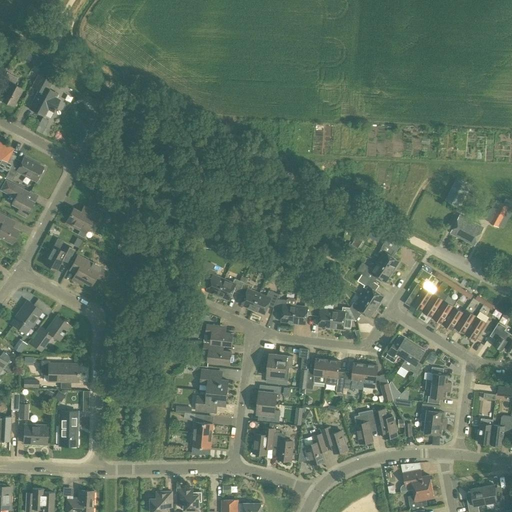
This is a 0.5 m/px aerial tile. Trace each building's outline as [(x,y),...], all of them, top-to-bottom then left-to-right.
[(41,60),(36,57),(32,65),(37,67),(41,60)] [(0,99),(13,106),(22,89),(14,84),(17,78),(7,72),(0,84),(0,85),(5,88),(0,98),(0,99)] [(53,112),(58,103),(54,101),(58,94),(48,89),(52,82),(38,75),(32,87),(39,90),(29,108),(44,116),(48,109),(53,112)] [(101,101),(98,99),(94,99),(92,102),(92,106),(95,108),(99,108),(101,105),(101,101)] [(45,128),(41,134),(46,136),(49,130),(45,128)] [(8,159),(2,156),(6,148),(0,145),(0,170),(1,171),(3,168),(8,171),(15,158),(9,156),(8,159)] [(43,167),(24,157),(21,162),(15,159),(5,177),(12,181),(17,171),(36,181),(43,167)] [(458,207),(469,186),(456,179),(445,200),(458,207)] [(26,217),(34,202),(26,198),(29,192),(5,180),(0,189),(0,190),(15,198),(11,204),(19,208),(16,213),(26,217)] [(511,208),(508,207),(511,201),(506,199),(503,204),(496,200),(491,209),(491,208),(485,219),(489,221),(489,223),(498,228),(499,226),(503,228),(511,212),(511,208)] [(84,214),(73,208),(66,222),(80,230),(77,235),(84,238),(86,234),(85,233),(89,226),(93,228),(99,215),(87,208),(84,214)] [(0,236),(12,243),(19,231),(7,225),(10,219),(0,214),(0,226),(0,227),(0,226),(0,236)] [(475,244),(483,228),(460,215),(451,232),(475,244)] [(77,237),(74,245),(79,247),(82,239),(77,237)] [(382,254),(377,262),(394,272),(395,270),(394,270),(400,261),(391,255),(398,245),(387,238),(382,247),(379,252),(382,254)] [(74,250),(62,244),(59,249),(53,246),(44,264),(56,271),(62,259),(67,262),(74,250)] [(98,271),(91,268),(93,264),(77,255),(70,269),(76,272),(72,279),(78,283),(80,280),(91,286),(95,277),(102,280),(107,272),(102,269),(99,270),(98,271)] [(356,271),(362,275),(364,276),(369,279),(374,282),(377,277),(386,283),(391,274),(392,274),(394,272),(377,262),(372,270),(362,263),(356,271)] [(262,263),(258,270),(265,274),(269,267),(262,263)] [(218,272),(201,265),(200,278),(210,282),(206,291),(216,295),(215,296),(217,297),(225,279),(216,276),(218,272)] [(443,281),(445,277),(436,271),(434,275),(443,281)] [(362,275),(358,281),(365,285),(363,287),(367,289),(362,297),(378,307),(380,305),(378,305),(384,296),(376,290),(379,285),(374,282),(369,279),(364,276),(362,275)] [(452,287),(454,283),(445,277),(443,281),(452,287)] [(239,293),(244,282),(235,279),(233,282),(225,279),(217,297),(220,298),(220,297),(230,300),(234,291),(239,293)] [(253,311),(260,293),(251,290),(253,286),(244,282),(239,293),(245,296),(241,305),(251,309),(250,310),(253,311)] [(461,293),(463,289),(454,283),(452,287),(461,293)] [(411,293),(417,297),(412,305),(422,311),(434,294),(423,287),(422,289),(416,285),(411,293)] [(463,289),(461,293),(470,299),(473,295),(463,289)] [(274,308),(278,299),(279,294),(269,290),(267,296),(260,293),(253,311),(255,312),(255,311),(265,315),(269,305),(274,308)] [(443,301),(444,300),(434,294),(422,311),(432,318),(442,301),(443,301)] [(483,304),(486,300),(477,295),(475,299),(483,304)] [(377,309),(378,307),(362,297),(357,305),(354,303),(350,308),(356,321),(362,312),(370,318),(376,309),(377,309)] [(296,300),(295,299),(288,298),(287,300),(278,299),(274,308),(273,311),(282,312),(281,322),(291,323),(291,324),(293,324),(296,305),(296,300)] [(25,333),(42,311),(27,300),(16,316),(17,316),(11,323),(25,333)] [(452,308),(454,307),(444,300),(443,301),(442,301),(432,318),(442,324),(452,308)] [(486,300),(483,304),(492,310),(494,306),(486,300)] [(313,316),(315,304),(305,302),(305,307),(296,305),(293,324),(296,325),(296,323),(306,325),(307,315),(313,316)] [(331,329),(333,310),(324,309),(324,305),(315,304),(313,316),(319,316),(318,326),(329,327),(329,329),(331,329)] [(356,321),(350,308),(343,307),(342,311),(333,310),(331,329),(333,329),(333,328),(344,329),(344,328),(351,328),(352,320),(356,321)] [(455,328),(463,313),(454,307),(452,308),(442,324),(453,331),(455,328)] [(465,334),(476,316),(466,310),(463,313),(455,328),(465,334)] [(58,339),(69,325),(57,316),(42,335),(38,332),(30,343),(40,350),(52,335),(58,339)] [(475,340),(486,323),(476,316),(465,334),(475,340)] [(505,348),(511,335),(511,334),(505,330),(507,327),(499,322),(490,336),(495,339),(492,344),(503,351),(505,348)] [(233,334),(220,332),(220,326),(207,325),(206,333),(204,333),(203,342),(205,343),(211,343),(216,344),(232,345),(233,334)] [(402,343),(397,340),(386,357),(394,363),(399,355),(405,359),(406,359),(415,345),(405,338),(402,343)] [(27,344),(19,339),(15,345),(12,348),(20,353),(27,344)] [(205,343),(203,361),(230,363),(231,351),(216,350),(216,344),(211,343),(205,343)] [(406,359),(405,359),(401,366),(408,371),(409,369),(414,372),(412,376),(414,378),(417,374),(423,365),(418,362),(425,351),(415,345),(406,359)] [(0,355),(0,371),(3,368),(7,371),(15,361),(3,351),(0,355)] [(427,360),(433,362),(436,354),(431,352),(427,360)] [(268,365),(286,367),(293,368),(294,356),(271,354),(270,365),(268,365)] [(306,389),(313,390),(314,382),(325,383),(326,381),(326,377),(328,360),(316,358),(314,373),(307,372),(306,389)] [(78,382),(78,379),(78,364),(49,363),(49,360),(41,360),(41,374),(45,374),(45,375),(48,375),(48,381),(78,382)] [(326,381),(325,383),(337,384),(336,392),(343,393),(344,388),(345,376),(338,376),(340,361),(328,360),(326,377),(326,381)] [(364,381),(366,364),(354,363),(352,377),(345,376),(344,388),(351,389),(352,380),(364,381)] [(366,364),(364,381),(376,383),(378,366),(366,364)] [(286,367),(268,365),(267,377),(276,378),(275,384),(287,385),(288,379),(289,373),(284,373),(284,367),(286,367)] [(432,385),(451,387),(451,382),(448,382),(449,375),(443,374),(444,368),(432,367),(431,373),(427,373),(426,384),(432,385)] [(207,391),(227,393),(228,381),(216,379),(217,371),(202,370),(200,384),(210,385),(209,391),(207,391)] [(388,383),(380,385),(380,386),(384,402),(393,400),(390,390),(388,383)] [(450,392),(451,387),(432,385),(426,384),(425,389),(432,390),(431,396),(429,396),(428,403),(440,404),(440,398),(446,398),(447,391),(450,392)] [(258,402),(276,404),(274,404),(275,398),(280,399),(281,393),(281,387),(269,386),(269,392),(259,391),(258,402)] [(396,388),(390,390),(393,400),(393,401),(396,399),(401,393),(396,388)] [(53,393),(46,390),(44,395),(51,398),(53,393)] [(58,401),(63,394),(58,390),(54,397),(58,401)] [(227,393),(207,391),(206,398),(197,397),(196,411),(211,412),(211,404),(224,405),(225,393),(227,393)] [(18,409),(19,392),(13,392),(13,393),(11,393),(11,410),(17,410),(17,409),(18,409)] [(275,410),(276,404),(258,402),(260,403),(258,414),(268,415),(267,421),(279,422),(280,416),(280,411),(275,410)] [(28,419),(29,404),(19,403),(19,418),(28,419)] [(439,412),(440,406),(423,403),(422,410),(423,410),(422,414),(421,414),(420,418),(422,420),(422,421),(426,421),(446,424),(447,420),(445,420),(443,418),(444,412),(439,412)] [(373,414),(376,426),(378,435),(383,434),(384,438),(397,436),(393,417),(387,418),(385,409),(373,412),(373,414)] [(360,443),(373,441),(370,427),(376,426),(373,414),(373,412),(372,410),(359,413),(359,415),(354,416),(360,443)] [(77,425),(77,417),(75,417),(75,411),(57,411),(57,413),(60,413),(59,445),(77,445),(77,429),(76,429),(76,425),(77,425)] [(194,433),(212,435),(213,423),(203,422),(204,415),(196,414),(195,423),(193,423),(192,431),(194,431),(194,433)] [(503,415),(501,416),(500,426),(492,425),(490,444),(502,445),(504,432),(510,433),(510,432),(511,422),(511,416),(503,415)] [(10,441),(11,417),(5,417),(3,418),(0,418),(0,439),(1,440),(1,441),(10,441)] [(492,425),(493,420),(481,418),(481,423),(478,443),(490,444),(492,425)] [(446,427),(446,424),(426,421),(422,421),(420,432),(423,436),(426,436),(427,432),(442,434),(442,428),(444,427),(446,427)] [(46,444),(46,425),(24,424),(23,443),(46,444)] [(273,449),(273,445),(274,442),(275,432),(275,429),(265,428),(264,435),(256,434),(253,453),(266,454),(267,449),(273,449)] [(325,442),(326,446),(332,444),(335,453),(347,449),(341,431),(329,435),(327,428),(321,430),(322,433),(325,442)] [(275,432),(274,442),(273,445),(279,446),(278,459),(291,461),(293,441),(280,440),(281,433),(275,432)] [(211,448),(212,435),(194,433),(194,436),(192,436),(191,443),(193,444),(192,453),(200,454),(202,447),(211,448)] [(328,450),(326,446),(325,442),(322,433),(311,437),(313,444),(306,446),(312,464),(324,461),(321,452),(328,450)] [(416,471),(415,463),(404,464),(406,473),(416,471)] [(414,490),(432,486),(430,475),(422,477),(420,470),(416,471),(406,473),(404,473),(406,484),(403,484),(401,486),(400,489),(401,492),(414,489),(414,490)] [(0,511),(1,510),(7,511),(7,509),(10,509),(11,487),(5,487),(5,484),(0,484),(0,511)] [(483,487),(486,504),(493,503),(494,509),(504,507),(502,496),(497,497),(495,485),(483,487)] [(223,486),(223,494),(231,494),(231,486),(223,486)] [(432,486),(414,490),(415,495),(408,497),(410,508),(423,506),(422,499),(434,497),(432,486)] [(479,511),(478,505),(486,504),(483,487),(471,489),(473,501),(468,503),(469,511),(479,511)] [(32,492),(26,492),(25,511),(29,511),(32,511),(33,509),(42,509),(41,511),(52,511),(54,492),(43,491),(43,488),(32,488),(32,492)] [(190,492),(190,488),(177,488),(178,504),(184,504),(184,510),(190,510),(190,511),(198,511),(198,510),(199,510),(199,502),(202,502),(202,492),(190,492)] [(92,511),(94,491),(79,490),(78,500),(66,499),(65,511),(92,511)] [(172,507),(172,492),(159,492),(159,495),(148,496),(148,506),(151,506),(150,511),(166,511),(166,507),(172,507)] [(261,511),(261,503),(244,503),(244,504),(238,504),(238,500),(222,500),(222,511),(261,511)]
